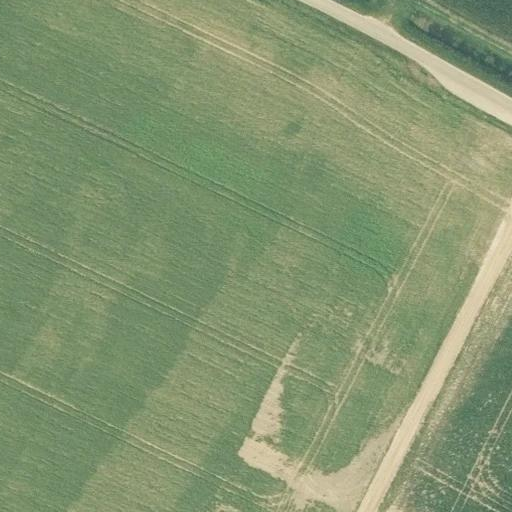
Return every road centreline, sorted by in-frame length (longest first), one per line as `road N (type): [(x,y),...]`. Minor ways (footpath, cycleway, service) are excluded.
road 1 (track): [(511,230),(367,511)]
road 2 (unclassified): [(318,0),(511,105)]
